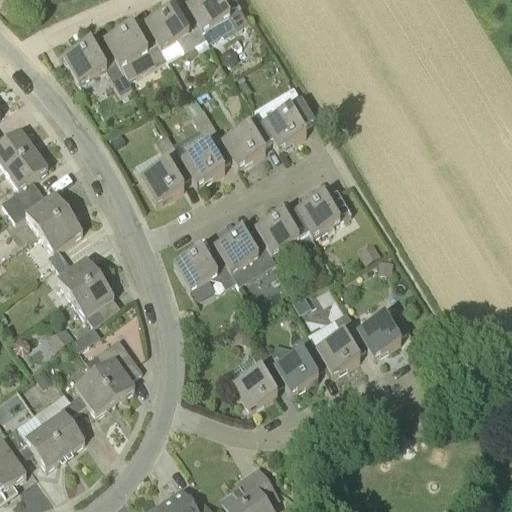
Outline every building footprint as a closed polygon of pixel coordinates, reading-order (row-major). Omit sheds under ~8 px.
[(216,0),(206,0),(186,12),(202,40),(206,46),(205,47),(208,51),(235,35),(237,38),(249,31),(231,0),(217,0),(217,1),(216,0)] [(173,13),(145,29),(161,57),(166,67),(167,69),(205,47),(206,46),(202,40),(186,12),(175,18),(173,13)] [(132,31),(104,46),(120,74),(128,89),(166,67),(161,57),(145,29),(134,35),(132,31)] [(120,74),(104,46),(93,52),(91,48),(63,64),(79,92),(105,77),(119,102),(132,95),(128,89),(120,74)] [(237,66),(235,57),(227,54),(220,60),(222,69),(230,72),(237,66)] [(206,150),(181,165),(191,183),(191,184),(197,193),(224,177),(221,172),(232,166),(232,165),(221,147),(222,147),(219,142),(205,119),(192,99),(180,105),(191,124),(206,150)] [(301,107),(263,129),(262,129),(273,147),(272,148),(278,157),(306,141),(303,136),(314,129),(301,107)] [(248,132),(222,147),(221,147),(232,165),(232,166),(238,175),(265,159),(262,154),(272,148),(273,147),(262,129),(263,129),(255,117),(244,124),(248,132)] [(114,153),(125,147),(120,137),(109,143),(114,153)] [(0,180),(3,178),(3,179),(34,157),(20,138),(4,149),(0,142),(0,180)] [(181,165),(178,160),(167,141),(154,149),(159,157),(134,172),(140,183),(139,184),(156,211),(184,195),(181,190),(191,184),(191,183),(181,165)] [(0,209),(8,219),(40,197),(33,187),(47,177),(34,157),(3,179),(17,198),(15,199),(0,209)] [(25,222),(38,241),(68,220),(55,200),(46,206),(40,197),(8,219),(15,230),(25,222)] [(323,200),(296,217),(310,240),(309,240),(312,245),(351,221),(337,199),(326,205),(323,200)] [(282,218),(255,235),(269,258),(268,258),(271,262),(309,240),(310,240),(296,217),(285,223),(282,218)] [(47,264),(54,274),(65,266),(58,256),(82,239),(68,220),(38,241),(52,260),(51,262),(47,264)] [(242,236),(214,252),(228,276),(230,280),(258,264),(270,284),(280,278),(271,262),(268,258),(269,258),(255,235),(244,241),(242,236)] [(365,271),(380,263),(372,249),(357,258),(365,271)] [(228,276),(214,252),(204,259),(201,254),(173,271),(190,298),(228,276)] [(56,287),(70,306),(100,285),(86,266),(72,275),(65,266),(54,274),(62,283),(56,287)] [(394,270),(379,268),(378,282),(392,283),(394,270)] [(100,285),(70,306),(84,326),(86,324),(92,333),(82,341),(88,350),(99,342),(98,340),(105,335),(100,329),(107,324),(100,314),(114,304),(100,285)] [(310,314),(304,302),(292,309),(299,321),(310,314)] [(396,314),(357,337),(367,355),(373,365),(401,349),(398,344),(409,337),(396,314)] [(355,332),(316,355),(326,373),(332,383),(360,366),(357,361),(367,355),(357,337),(355,332)] [(73,344),(65,333),(47,346),(55,357),(73,344)] [(248,350),(249,339),(235,338),(234,349),(248,350)] [(272,359),(267,362),(271,368),(272,368),(274,373),(285,390),(284,391),(290,401),(318,384),(315,379),(326,373),(316,355),(315,355),(305,340),(294,346),(291,356),(274,351),(272,359)] [(88,350),(82,341),(71,349),(77,358),(88,350)] [(86,369),(94,381),(94,380),(115,409),(134,396),(129,388),(142,379),(118,346),(86,369)] [(267,362),(264,357),(252,364),(259,375),(233,391),(249,418),(277,402),(274,397),(284,391),(285,390),(274,373),(272,368),(271,368),(267,362)] [(43,374),(33,381),(43,395),(53,387),(43,374)] [(79,401),(70,408),(77,418),(87,411),(96,423),(115,409),(94,380),(94,381),(75,394),(79,401)] [(63,418),(44,432),(65,462),(85,448),(68,425),(77,418),(70,408),(60,414),(63,418)] [(65,462),(44,432),(25,446),(15,434),(5,441),(17,456),(24,466),(34,459),(46,476),(65,462)] [(2,449),(0,450),(0,508),(12,500),(8,495),(26,483),(2,449)] [(221,509),(223,511),(268,511),(278,505),(262,481),(221,509)] [(162,511),(206,511),(205,509),(200,511),(192,511),(183,498),(162,511)]
